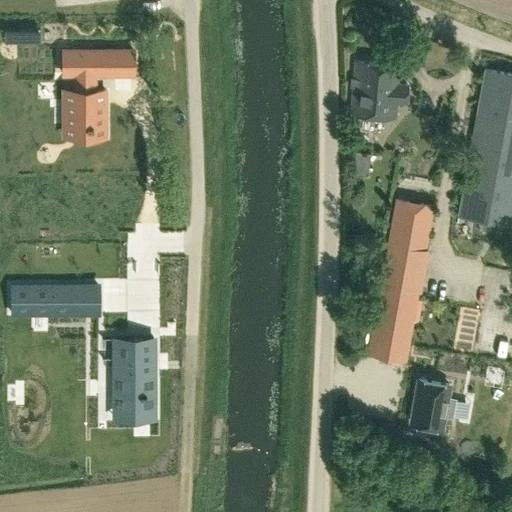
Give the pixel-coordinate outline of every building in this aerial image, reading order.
[(417,45),(412,124),(443,126),(449,47),(417,45)] [(62,50),(62,73),(74,73),(94,73),(100,73),(99,50),(62,50)] [(133,50),(99,50),(100,73),(133,73),(133,50)] [(395,116),(395,115),(394,115),(396,104),(408,106),(410,84),(398,82),(400,65),(356,61),(351,110),(351,112),(395,116)] [(511,225),(511,72),(486,68),(459,215),(511,225)] [(74,89),(74,136),(104,136),(104,88),(94,88),(94,73),(74,73),(74,89)] [(369,154),(353,151),(350,172),(366,174),(369,154)] [(396,196),(368,353),(405,360),(434,202),(396,196)] [(10,284),(10,312),(74,311),(74,284),(10,284)] [(97,284),(74,284),(74,311),(97,311),(97,284)] [(86,315),(95,342),(103,339),(94,312),(86,315)] [(117,336),(117,371),(123,371),(124,408),(153,409),(153,336),(117,336)] [(418,378),(410,421),(441,427),(443,414),(451,415),(454,398),(446,396),(449,383),(418,378)] [(511,477),(511,460),(498,455),(492,469),(511,477)]
